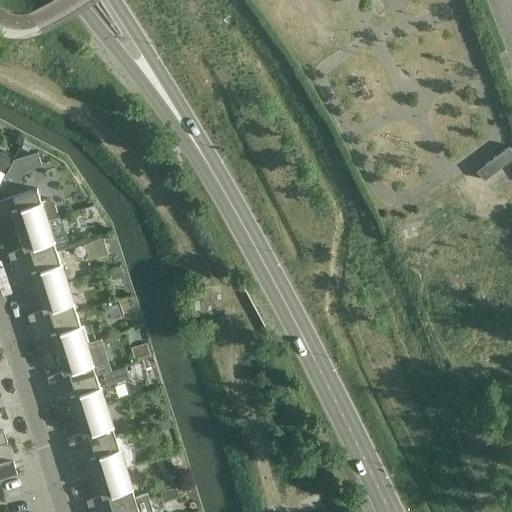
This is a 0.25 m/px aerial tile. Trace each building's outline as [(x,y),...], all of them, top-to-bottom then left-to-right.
[(511,148),(509,145),(477,170),(484,180),(511,158),(511,148)] [(71,202),(84,196),(76,180),(63,187),(71,202)] [(41,199),(37,188),(0,199),(0,214),(12,210),(18,228),(47,219),(59,215),(55,203),(53,200),(51,198),(48,198),(44,198),(41,199)] [(8,252),(12,264),(57,250),(47,219),(18,228),(24,247),(8,252)] [(32,272),(38,290),(67,281),(57,250),(12,264),(16,277),(32,272)] [(28,313),(32,326),(77,312),(67,281),(38,290),(43,309),(28,313)] [(51,334),(57,352),(87,343),(77,312),(32,326),(36,339),(51,334)] [(48,375),(51,388),(96,374),(87,343),(57,352),(63,370),(48,375)] [(71,395),(77,414),(106,405),(96,374),(51,388),(55,400),(71,395)] [(116,435),(106,405),(77,414),(82,432),(67,437),(71,450),(116,435)] [(124,433),(116,435),(71,450),(75,462),(90,457),(96,476),(126,466),(133,464),(133,457),(133,450),(132,443),(127,444),(124,433)] [(0,477),(17,472),(14,462),(11,462),(7,462),(4,463),(1,464),(0,464),(0,477)] [(135,497),(126,466),(96,476),(102,494),(87,499),(91,511),(135,497)] [(140,511),(135,497),(91,511),(90,511),(140,511)]
